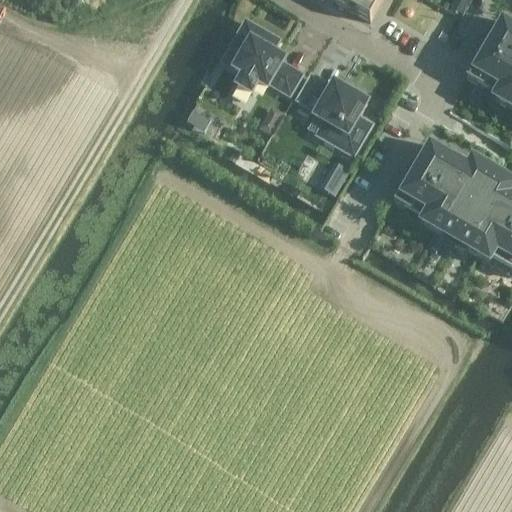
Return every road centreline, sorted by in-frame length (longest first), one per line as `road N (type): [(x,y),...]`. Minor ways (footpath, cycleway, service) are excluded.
road 1 (residential): [(442,88),(354,244)]
road 2 (unclassified): [(442,88),(296,0)]
